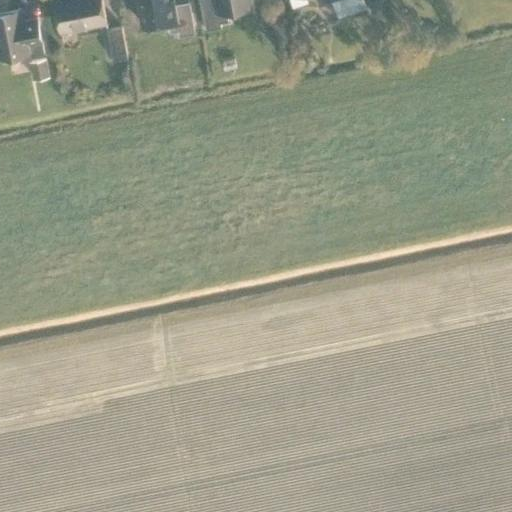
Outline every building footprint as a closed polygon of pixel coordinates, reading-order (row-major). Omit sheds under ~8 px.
[(55,0),(61,27),(107,18),(103,0),(55,0)] [(180,33),(196,30),(190,0),(181,0),(174,1),(174,0),(139,0),(144,23),(169,18),(171,29),(179,27),(180,33)] [(227,5),(251,0),(201,0),(207,26),(222,23),(222,19),(229,18),(227,5)] [(367,5),(365,0),(336,0),(341,14),(367,5)] [(29,53),(45,50),(38,15),(23,18),(21,8),(0,12),(0,48),(1,54),(28,49),(29,53)] [(123,24),(109,26),(114,57),(129,54),(123,24)] [(47,55),(30,58),(34,77),(51,73),(47,55)]
